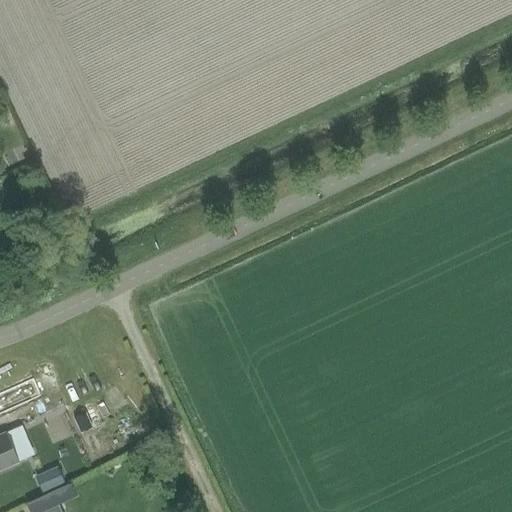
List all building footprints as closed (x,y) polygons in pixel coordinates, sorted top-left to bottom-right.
[(10,227),(0,231),(0,246),(15,240),(10,227)] [(40,373),(0,390),(0,401),(4,411),(48,391),(40,373)] [(86,413),(75,419),(81,433),(93,428),(86,413)] [(5,433),(0,435),(0,470),(18,462),(5,433)] [(36,476),(43,492),(65,482),(58,467),(36,476)] [(54,494),(59,505),(77,496),(72,485),(54,494)]
